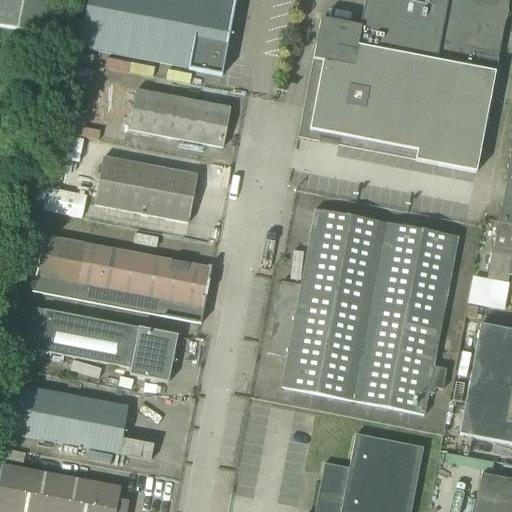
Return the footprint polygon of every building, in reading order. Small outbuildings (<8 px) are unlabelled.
[(55,3),(39,0),(0,0),(0,28),(48,38),(55,3)] [(87,0),(79,49),(220,76),(234,0),(87,0)] [(476,175),(498,57),(509,0),(366,0),(361,29),(320,21),(312,62),(322,64),(309,132),(319,134),(319,138),(339,142),(339,138),(417,153),(415,163),(476,175)] [(230,111),(135,92),(128,132),(222,150),(230,111)] [(83,143),(48,136),(44,156),(79,163),(83,143)] [(511,151),(498,224),(487,282),(506,286),(508,276),(511,277),(511,273),(511,151)] [(188,225),(197,177),(102,160),(93,207),(188,225)] [(34,211),(82,220),(86,197),(38,188),(34,211)] [(315,212),(300,287),(281,284),(267,355),(287,359),(281,390),(423,417),(428,395),(434,396),(435,390),(442,392),(446,371),(433,369),(458,239),(315,212)] [(32,294),(199,326),(200,326),(211,271),(43,238),(32,294)] [(37,353),(130,371),(129,377),(168,385),(177,337),(45,312),(37,353)] [(469,382),(511,390),(511,333),(480,327),(469,382)] [(511,447),(511,390),(469,382),(459,437),(511,447)] [(151,462),(154,447),(122,441),(128,409),(17,388),(8,435),(151,462)] [(410,511),(422,450),(355,437),(348,471),(323,466),(314,511),(410,511)] [(116,511),(120,489),(3,467),(0,479),(0,511),(116,511)] [(511,511),(511,482),(482,477),(474,511),(511,511)]
